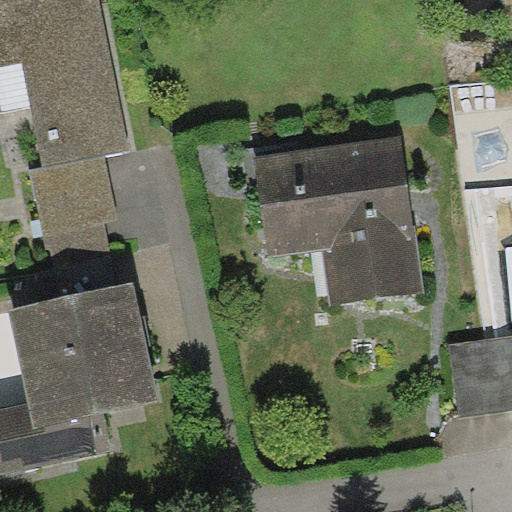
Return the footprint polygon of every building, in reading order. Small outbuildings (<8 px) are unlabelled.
[(100,0),(0,0),(0,65),(22,61),(44,167),(106,154),(131,149),(100,0)] [(404,136),(253,157),(266,256),(322,248),(330,305),(425,292),(404,136)] [(44,167),(31,169),(43,234),(104,222),(119,219),(106,154),(44,167)] [(117,285),(104,222),(43,234),(56,297),(117,285)] [(56,297),(8,309),(28,402),(0,408),(0,474),(113,450),(104,411),(159,400),(143,326),(133,281),(117,285),(56,297)] [(511,334),(450,343),(460,417),(511,409),(511,334)]
